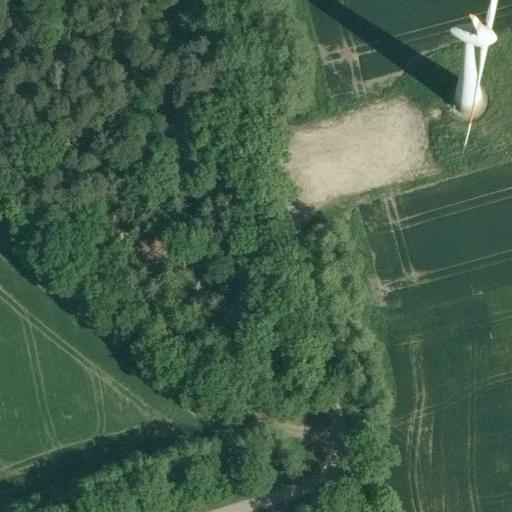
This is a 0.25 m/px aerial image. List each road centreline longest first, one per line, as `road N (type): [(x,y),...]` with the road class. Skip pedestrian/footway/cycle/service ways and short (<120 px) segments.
road 1 (unclassified): [(229,0),(350,475)]
road 2 (track): [(341,441),(272,426),(0,212)]
road 3 (track): [(269,157),(440,120)]
road 4 (unclassified): [(350,475),(226,511)]
